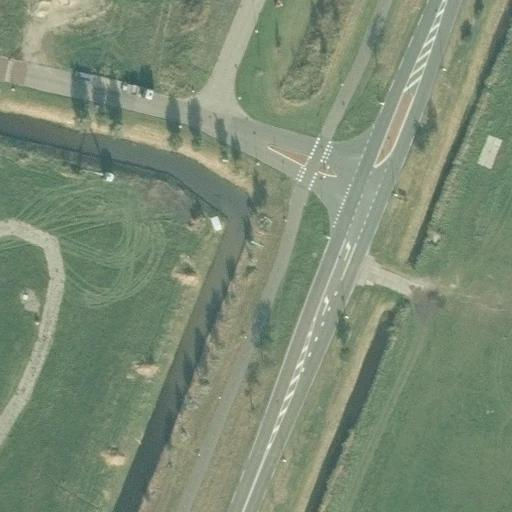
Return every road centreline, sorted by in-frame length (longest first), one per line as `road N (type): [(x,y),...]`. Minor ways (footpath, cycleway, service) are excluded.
road 1 (tertiary): [(244,511),(363,203)]
road 2 (track): [(337,511),(424,296),(341,262)]
road 3 (residential): [(0,436),(51,331),(57,276),(45,242),(0,227)]
road 4 (unclassified): [(0,69),(211,122)]
road 5 (tertiary): [(375,172),(446,0)]
road 6 (unclassified): [(240,132),(363,203)]
road 7 (unclassified): [(375,172),(240,132)]
road 8 (unclassified): [(254,0),(211,122)]
